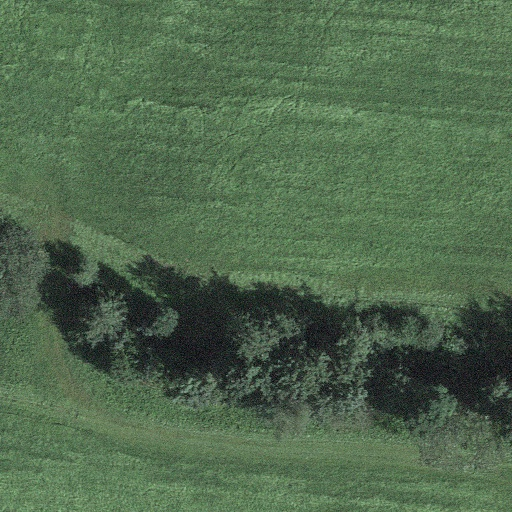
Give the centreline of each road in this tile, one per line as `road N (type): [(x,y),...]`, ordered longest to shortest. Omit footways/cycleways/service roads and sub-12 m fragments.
road 1 (track): [(511,478),(468,463),(112,428),(67,384),(52,309)]
road 2 (track): [(52,309),(58,273),(44,192),(0,56)]
